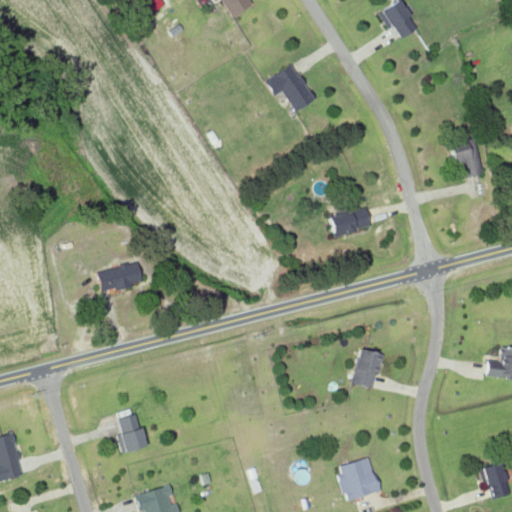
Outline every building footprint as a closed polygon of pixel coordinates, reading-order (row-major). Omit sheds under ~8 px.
[(217,0),(225,16),(247,6),(244,0),(217,0)] [(396,38),(414,27),(397,0),(394,0),(379,9),(396,38)] [(310,99),(290,63),(261,79),(270,95),(279,90),(291,110),(310,99)] [(480,173),(471,137),(447,143),(452,165),(460,163),(463,176),(480,173)] [(326,216),(330,234),(367,226),(363,208),(326,216)] [(93,270),(98,291),(139,282),(134,261),(93,270)] [(511,347),(497,347),(496,360),(483,359),(482,376),(511,377),(511,347)] [(348,383),(369,388),(372,374),(375,375),(380,353),(355,348),(348,383)] [(142,446),(134,413),(113,417),(121,451),(142,446)] [(0,479),(20,475),(10,432),(0,434),(0,479)] [(342,500),(375,491),(366,456),(336,465),(339,473),(335,474),(342,500)] [(479,467),(488,498),(506,493),(498,462),(479,467)] [(168,504),(165,495),(170,494),(167,484),(132,494),(136,511),(139,510),(140,511),(176,511),(173,502),(168,504)]
